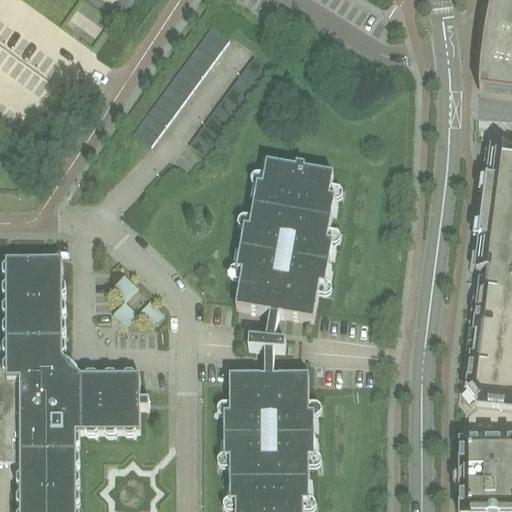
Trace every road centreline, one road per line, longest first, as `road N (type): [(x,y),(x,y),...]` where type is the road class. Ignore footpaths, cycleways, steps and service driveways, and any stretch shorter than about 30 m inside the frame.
road 1 (secondary): [(420,511),(420,383),(447,161),(439,0)]
road 2 (residential): [(185,511),(186,307),(103,228),(0,223)]
